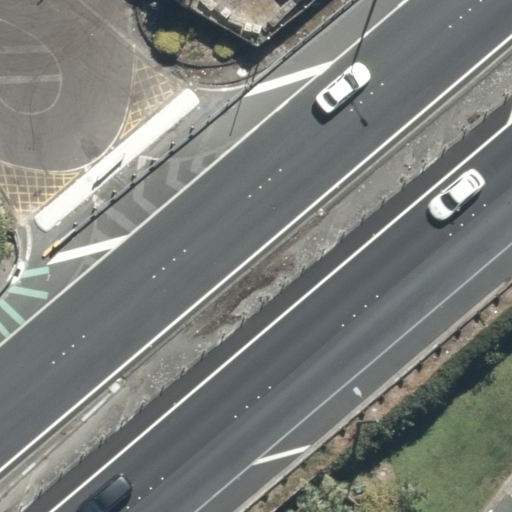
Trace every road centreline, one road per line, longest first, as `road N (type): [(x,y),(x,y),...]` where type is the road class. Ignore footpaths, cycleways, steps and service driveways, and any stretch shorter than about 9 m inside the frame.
road 1 (trunk): [(0,405),(481,0)]
road 2 (trunk): [(511,177),(120,511)]
road 3 (unknown): [(42,91),(124,0)]
